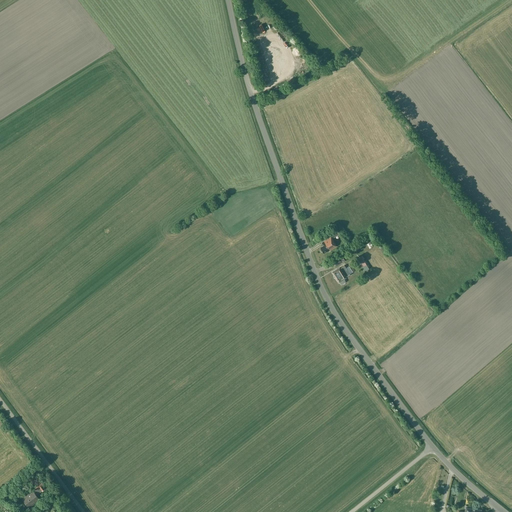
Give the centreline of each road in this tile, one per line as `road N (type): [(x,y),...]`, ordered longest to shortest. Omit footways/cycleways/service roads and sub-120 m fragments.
road 1 (unclassified): [(432,446),(320,287),(254,105),(227,0)]
road 2 (unclassified): [(83,511),(0,399)]
